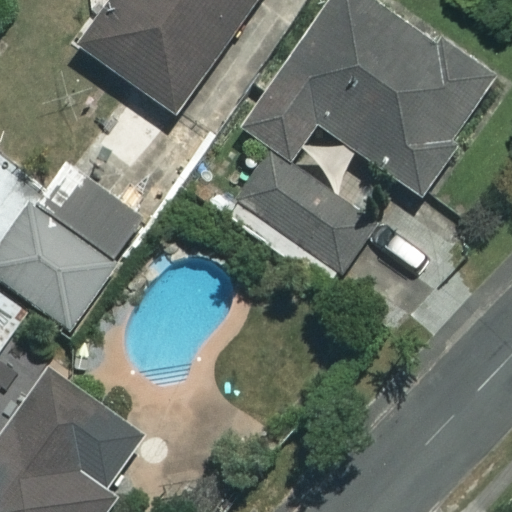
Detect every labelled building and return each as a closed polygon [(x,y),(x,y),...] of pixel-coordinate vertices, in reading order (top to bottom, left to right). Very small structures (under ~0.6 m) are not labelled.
[(110,0),(78,47),(176,116),(256,0),(110,0)] [(328,0),(241,128),(266,145),(223,208),(335,284),(378,221),(289,161),(315,124),(420,195),(495,85),(370,0),(328,0)] [(145,223),(61,165),(0,251),(0,285),(68,334),(145,223)] [(0,340),(22,309),(0,293),(0,340)] [(114,413),(50,368),(0,439),(0,511),(109,511),(118,501),(74,470),(114,413)]
